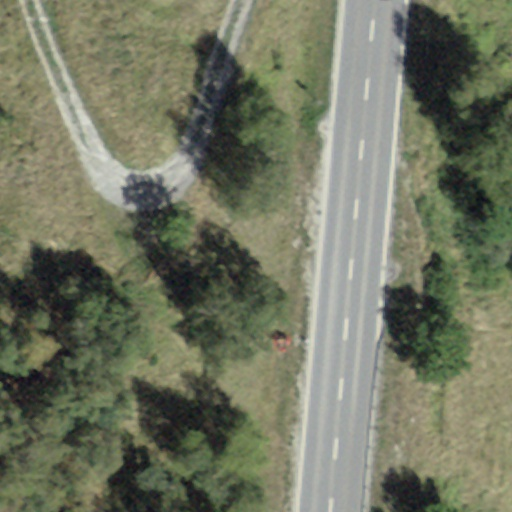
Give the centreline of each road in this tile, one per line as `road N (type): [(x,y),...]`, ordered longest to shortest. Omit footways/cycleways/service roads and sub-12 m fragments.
road 1 (secondary): [(375,0),(330,511)]
road 2 (track): [(31,0),(50,58),(104,162),(122,180),(162,187),(188,156),(239,0)]
